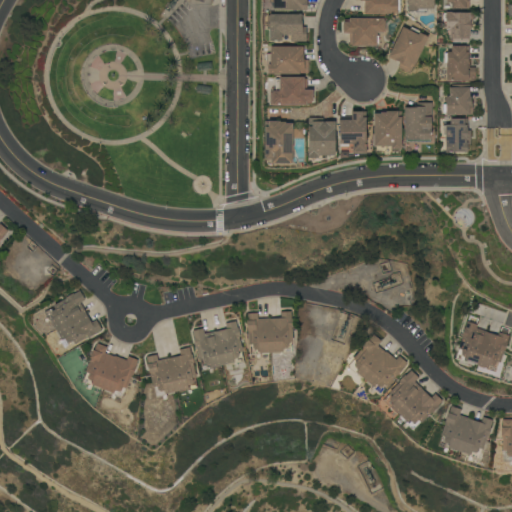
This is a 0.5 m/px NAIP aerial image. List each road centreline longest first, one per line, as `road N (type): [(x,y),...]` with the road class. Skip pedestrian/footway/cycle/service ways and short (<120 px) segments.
road 1 (residential): [(0,5),(11,153),(55,186),(97,201),(163,218),(218,221),(264,214),(368,177),(511,176)]
road 2 (residential): [(0,199),(129,320),(266,290),(328,294),(394,326),(458,392),(511,407)]
road 3 (residential): [(239,0),(240,219)]
road 4 (residential): [(497,131),(493,0)]
